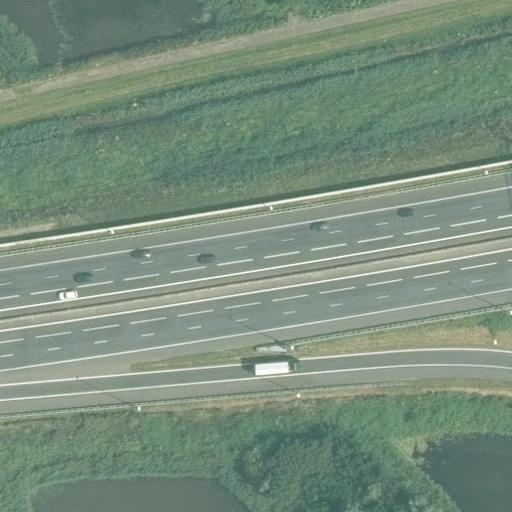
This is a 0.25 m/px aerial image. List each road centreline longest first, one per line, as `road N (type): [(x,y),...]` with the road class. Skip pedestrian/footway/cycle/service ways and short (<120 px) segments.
road 1 (motorway): [(511,201),(0,285)]
road 2 (motorway): [(0,357),(511,275)]
road 3 (motorway): [(0,393),(430,357),(511,362)]
